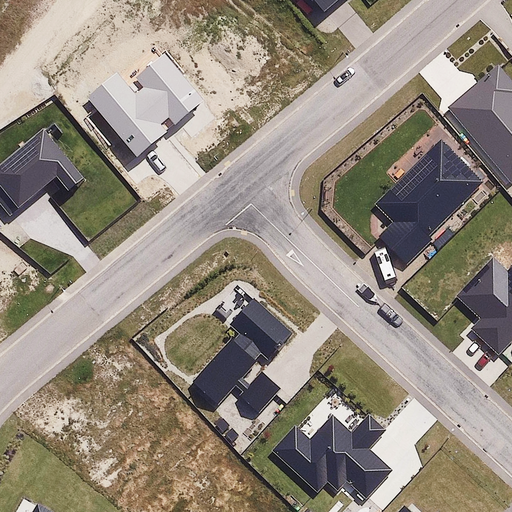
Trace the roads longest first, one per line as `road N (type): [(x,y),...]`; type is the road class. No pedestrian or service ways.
road 1 (residential): [(233,185),(511,446)]
road 2 (residential): [(233,185),(0,379)]
road 3 (residential): [(455,0),(233,185)]
